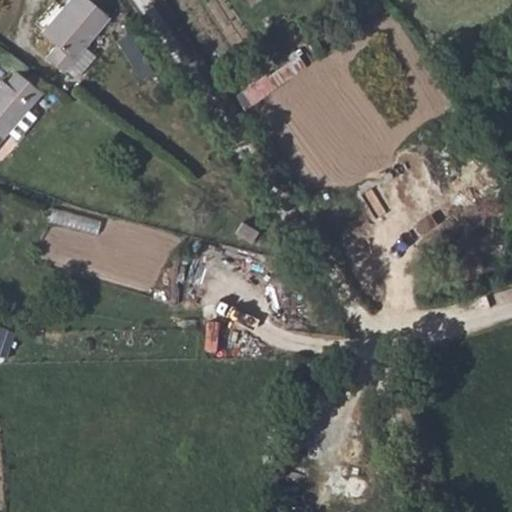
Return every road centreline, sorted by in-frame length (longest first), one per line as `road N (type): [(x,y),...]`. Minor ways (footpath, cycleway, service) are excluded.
road 1 (track): [(143,0),(254,172),(352,348),(511,310)]
road 2 (unclassified): [(430,511),(352,348)]
